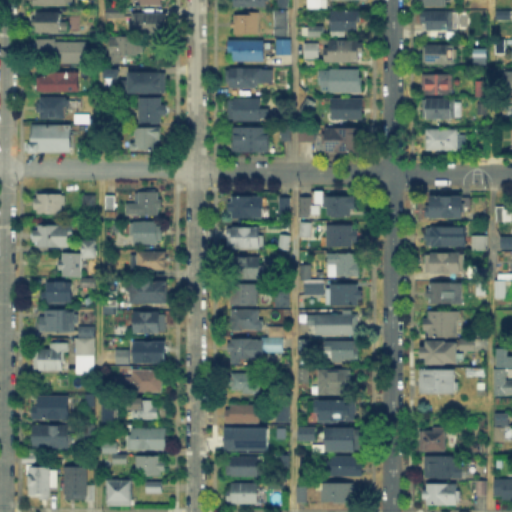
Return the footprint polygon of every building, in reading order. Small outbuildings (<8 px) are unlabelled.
[(277,4),(278,0),(290,0),(287,8),(277,4)] [(309,8),(309,0),(327,0),(327,8),(309,8)] [(108,19),(108,10),(124,10),(124,19),(108,19)] [(276,34),(276,10),(287,10),(287,34),(276,34)] [(510,18),(496,18),(497,10),(510,10),(510,18)] [(333,11),(360,11),(360,33),(333,33),(333,11)] [(425,31),(425,11),(449,11),(449,31),(425,31)] [(65,15),(64,26),(69,26),(69,32),(39,32),(39,15),(65,15)] [(134,34),(134,15),(168,15),(167,34),(134,34)] [(260,15),(260,35),(235,35),(235,15),(260,15)] [(309,27),(324,27),(324,36),(309,36),(309,27)] [(122,63),(111,63),(112,36),(140,36),(140,55),(122,55),(122,63)] [(57,40),(57,44),(86,44),(86,65),(56,65),(56,54),(38,54),(38,40),(57,40)] [(495,53),(495,40),(506,40),(506,53),(495,53)] [(291,41),(290,56),(278,56),(278,41),(291,41)] [(266,42),(266,61),(229,61),(229,42),(266,42)] [(332,62),(332,42),(359,42),(359,62),(332,62)] [(304,60),(304,44),(320,44),(319,60),(304,60)] [(426,64),(426,47),(450,47),(450,64),(426,64)] [(476,65),(476,49),(488,49),(488,65),(476,65)] [(116,76),(101,76),(101,67),(116,67),(116,76)] [(271,69),(271,86),(250,85),(250,90),(228,89),(228,69),(271,69)] [(511,69),(501,69),(500,91),(511,91),(511,69)] [(125,70),(162,71),(162,91),(125,91),(125,70)] [(328,91),(328,71),(360,71),(360,91),(328,91)] [(38,93),(38,76),(68,76),(68,93),(38,93)] [(424,94),(424,76),(453,76),(453,94),(424,94)] [(476,82),(489,82),(489,98),(476,98),(476,82)] [(308,92),(308,83),(322,83),(322,92),(308,92)] [(300,109),(307,98),(315,103),(308,114),(300,109)] [(68,99),(68,115),(63,115),(63,120),(40,120),(40,99),(68,99)] [(228,99),(262,99),(262,122),(228,122),(228,99)] [(166,100),(166,124),(137,124),(137,100),(166,100)] [(454,100),(454,105),(462,105),(462,114),(454,114),(454,119),(423,119),(423,100),(454,100)] [(333,119),(333,101),(363,101),(363,119),(333,119)] [(80,123),(80,115),(90,115),(90,123),(80,123)] [(35,154),(35,125),(72,125),(72,154),(35,154)] [(315,127),(315,142),(299,142),(299,127),(315,127)] [(270,129),(270,153),(234,153),(234,129),(270,129)] [(364,129),(364,154),(325,153),(325,129),(364,129)] [(134,150),(134,131),(160,131),(160,150),(134,150)] [(427,150),(427,131),(460,131),(460,150),(427,150)] [(160,214),(128,214),(128,202),(138,202),(138,192),(160,192),(160,214)] [(64,194),(64,214),(37,214),(37,194),(64,194)] [(96,196),(96,209),(84,209),(84,196),(96,196)] [(430,217),(430,196),(465,197),(465,217),(430,217)] [(324,216),(325,197),(354,197),(354,216),(324,216)] [(116,198),(116,208),(108,208),(108,198),(116,198)] [(310,206),(310,217),(302,217),(302,198),(310,198),(310,206)] [(263,199),(263,218),(231,218),(231,199),(263,199)] [(291,199),(291,215),(282,215),(282,199),(291,199)] [(498,222),(498,209),(511,209),(511,222),(498,222)] [(282,230),(281,219),(291,219),(291,229),(282,230)] [(134,244),(134,222),(164,222),(164,245),(134,244)] [(301,223),(312,223),(312,238),(301,238),(301,223)] [(37,226),(74,226),(74,240),(68,240),(68,248),(37,248),(37,226)] [(358,226),(357,247),(328,247),(328,226),(358,226)] [(427,246),(427,227),(465,227),(465,246),(427,246)] [(262,229),(262,249),(228,249),(228,229),(262,229)] [(278,248),(281,232),(291,234),(289,249),(278,248)] [(488,237),(488,251),(474,250),(474,237),(488,237)] [(511,247),(501,247),(501,237),(511,237),(511,247)] [(82,256),(82,242),(95,242),(95,256),(82,256)] [(132,253),(167,253),(167,271),(132,271),(132,253)] [(427,274),(427,253),(463,253),(463,274),(427,274)] [(59,278),(59,254),(81,254),(81,278),(59,278)] [(329,255),(358,255),(358,277),(329,277),(329,255)] [(236,277),(236,256),(262,256),(262,277),(236,277)] [(301,279),(301,266),(313,266),(313,279),(301,279)] [(81,287),(81,278),(94,278),(94,287),(81,287)] [(129,281),(168,282),(168,304),(129,304),(129,281)] [(324,285),(324,295),(307,295),(307,281),(324,281),(324,285)] [(497,282),(511,282),(511,299),(497,299),(497,282)] [(47,303),(47,283),(73,283),(73,303),(47,303)] [(429,284),(463,284),(463,303),(429,303),(429,284)] [(324,305),(324,285),(361,285),(361,305),(324,305)] [(259,286),(258,305),(232,305),(232,286),(259,286)] [(290,293),(290,307),(277,307),(277,293),(290,293)] [(106,313),(107,299),(118,299),(118,313),(106,313)] [(49,316),(49,311),(77,311),(77,333),(41,333),(41,316),(49,316)] [(260,312),(260,319),(265,319),(265,330),(233,330),(233,311),(260,312)] [(427,311),(459,312),(458,338),(427,338),(427,311)] [(136,314),(165,314),(165,333),(136,333),(136,314)] [(358,314),(357,336),(317,335),(317,314),(358,314)] [(83,335),(83,326),(95,327),(95,335),(83,335)] [(272,336),(272,328),(281,328),(281,336),(272,336)] [(460,350),(460,337),(476,337),(476,350),(460,350)] [(262,340),(262,359),(230,359),(230,339),(262,339),(262,340)] [(77,375),(77,340),(95,340),(95,375),(77,375)] [(262,353),(262,340),(282,340),(282,353),(262,353)] [(310,341),(310,355),(299,355),(299,341),(310,341)] [(326,341),(358,342),(358,361),(326,361),(326,341)] [(459,358),(459,363),(427,363),(427,358),(421,358),(421,346),(427,346),(427,341),(459,341),(459,358)] [(35,351),(50,351),(50,343),(66,344),(66,370),(35,370),(35,351)] [(166,343),(166,363),(136,363),(136,343),(166,343)] [(511,354),(505,354),(505,347),(493,346),(493,366),(511,365),(511,354)] [(130,351),(130,364),(118,364),(118,351),(130,351)] [(163,392),(117,392),(117,378),(134,378),(134,370),(163,371),(163,392)] [(309,370),(309,382),(299,382),(299,370),(309,370)] [(495,370),(508,370),(508,380),(511,380),(511,394),(495,394),(495,370)] [(320,371),(351,371),(350,395),(320,395),(320,371)] [(457,372),(457,394),(422,394),(422,371),(457,372)] [(233,391),(233,373),(260,373),(260,391),(233,391)] [(41,419),(34,419),(34,407),(41,407),(41,396),(70,396),(70,419),(41,419)] [(134,419),(135,402),(156,402),(156,419),(134,419)] [(100,419),(114,420),(115,404),(101,403),(100,419)] [(273,420),(287,421),(288,404),(274,403),(273,420)] [(315,422),(316,403),(353,403),(353,422),(315,422)] [(259,405),(259,424),(227,424),(227,405),(259,405)] [(508,415),(507,442),(496,442),(496,415),(508,415)] [(105,416),(117,416),(117,424),(105,424),(105,416)] [(296,425),(313,425),(313,439),(296,439),(296,425)] [(34,447),(34,427),(69,427),(69,447),(34,447)] [(95,427),(95,440),(85,440),(85,427),(95,427)] [(128,436),(135,436),(135,429),(166,429),(166,451),(128,451),(128,436)] [(333,450),(333,430),(353,430),(353,450),(333,450)] [(445,431),(445,452),(421,452),(421,430),(445,431)] [(262,449),(232,448),(232,436),(242,436),(242,431),(262,431),(262,449)] [(320,441),(320,453),(298,453),(298,440),(320,441)] [(279,454),(279,441),(290,442),(290,454),(279,454)] [(116,453),(103,453),(104,445),(116,445),(116,453)] [(116,465),(116,454),(128,454),(128,465),(116,465)] [(228,478),(229,456),(261,456),(261,478),(228,478)] [(147,477),(135,477),(135,457),(164,457),(164,480),(162,480),(162,493),(146,493),(147,477)] [(462,458),(462,478),(425,478),(425,458),(462,458)] [(334,475),(334,459),(365,459),(365,476),(334,475)] [(88,501),(68,500),(68,467),(77,467),(77,462),(88,462),(88,501)] [(52,468),(52,473),(59,473),(59,487),(52,487),(52,499),(31,499),(31,467),(52,468)] [(133,481),(133,509),(108,508),(108,481),(133,481)] [(511,501),(504,501),(504,495),(495,495),(495,481),(511,481),(511,501)] [(487,482),(487,496),(478,496),(478,482),(487,482)] [(258,484),(258,504),(231,504),(231,483),(258,484)] [(358,483),(357,504),(322,503),(322,483),(358,483)] [(426,485),(459,485),(458,507),(426,506),(426,485)] [(299,488),(307,488),(307,503),(299,503),(299,488)]
